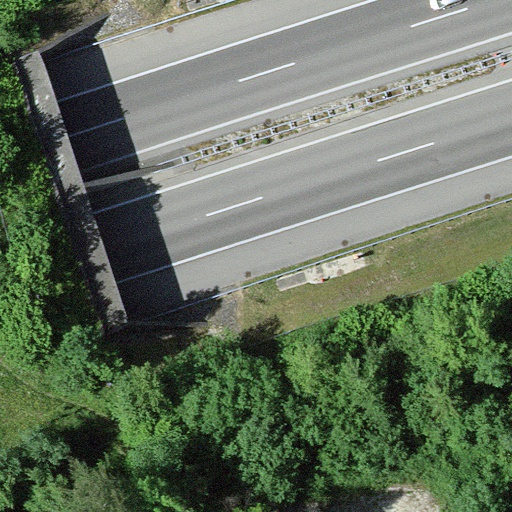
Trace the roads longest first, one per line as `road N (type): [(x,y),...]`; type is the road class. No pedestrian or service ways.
road 1 (motorway): [(0,284),(511,118)]
road 2 (motorway): [(495,0),(0,159)]
